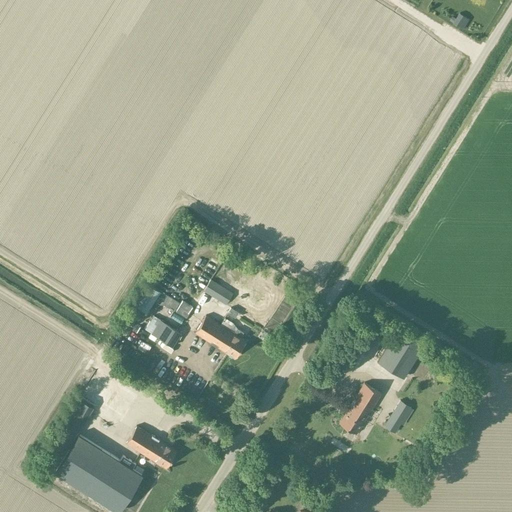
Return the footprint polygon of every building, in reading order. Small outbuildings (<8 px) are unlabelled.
[(225,303),(232,292),(210,278),(204,287),(203,290),(225,303)] [(224,317),(220,323),(205,314),(194,331),(234,356),(245,339),(240,336),(243,331),(236,327),(234,331),(230,328),(230,329),(229,329),(233,322),(224,317)] [(172,346),(180,332),(159,319),(150,333),(172,346)] [(377,360),(403,376),(422,345),(397,329),(377,360)] [(338,422),(355,432),(380,392),(363,382),(354,397),(353,396),(349,403),(349,404),(338,422)] [(129,411),(89,384),(81,395),(100,407),(97,412),(102,416),(108,407),(124,418),(129,411)] [(403,432),(417,410),(399,399),(383,424),(394,431),(396,428),(403,432)] [(49,439),(65,449),(87,414),(71,404),(49,439)] [(136,425),(125,442),(165,467),(176,450),(158,439),(158,438),(151,434),(136,425)] [(119,459),(78,433),(54,471),(117,511),(141,473),(132,467),(135,462),(122,454),(119,459)]
